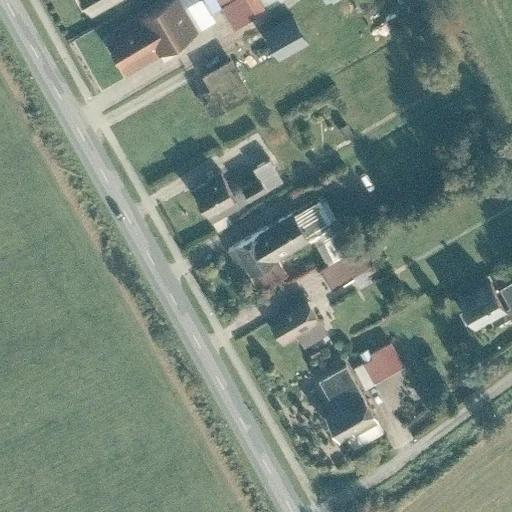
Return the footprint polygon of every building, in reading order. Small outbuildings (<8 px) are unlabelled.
[(115,0),(81,0),(90,14),(115,0)] [(278,0),(260,0),(253,4),(250,0),(162,0),(136,15),(136,14),(116,26),(119,31),(104,40),(124,74),(159,53),(158,51),(214,18),(210,11),(220,5),(234,27),(257,14),(258,17),(266,12),(263,9),(278,0)] [(266,31),(278,52),(302,38),(291,17),(266,31)] [(167,146),(192,132),(195,138),(217,126),(211,115),(250,93),(231,61),(229,58),(200,74),(202,78),(191,84),(192,87),(172,98),(175,104),(150,118),(167,146)] [(338,127),(343,138),(352,134),(346,123),(338,127)] [(326,157),(330,163),(341,157),(337,151),(326,157)] [(190,188),(210,222),(211,221),(216,229),(230,221),(225,213),(239,205),(238,204),(247,199),(247,200),(281,180),(268,157),(251,167),(257,177),(240,187),(240,188),(232,193),(218,169),(204,177),(206,179),(190,188)] [(242,179),(247,175),(243,169),(238,173),(242,179)] [(336,246),(330,237),(344,228),(341,222),(337,216),(335,216),(322,194),(292,212),(291,211),(226,248),(237,266),(241,263),(248,274),(257,289),(285,272),(277,258),(308,239),(309,240),(312,239),(316,245),(326,262),(352,247),(353,246),(348,239),(336,246)] [(326,262),(318,267),(331,289),(352,276),(358,286),(368,279),(365,274),(375,269),(366,253),(359,258),(352,247),(326,262)] [(488,281),(457,299),(473,328),(504,310),(488,281)] [(296,335),(302,346),(326,332),(301,292),(280,305),(281,307),(265,317),(281,344),(296,335)] [(352,366),(364,387),(403,365),(389,340),(369,351),(367,347),(358,352),(363,360),(352,366)] [(314,346),(307,350),(311,356),(317,352),(314,346)] [(323,372),(331,384),(342,378),(334,365),(323,372)] [(353,435),(362,429),(376,421),(358,389),(344,397),(345,399),(337,404),(338,406),(322,414),(338,441),(352,433),(353,435)]
